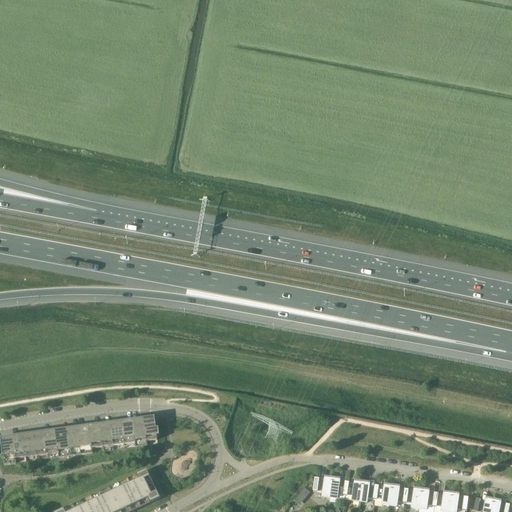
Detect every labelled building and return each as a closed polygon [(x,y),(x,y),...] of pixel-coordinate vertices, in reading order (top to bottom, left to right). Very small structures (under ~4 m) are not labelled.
[(155,418),(143,419),(143,422),(146,442),(147,442),(158,440),(157,436),(159,436),(158,429),(156,429),(155,421),(155,418)] [(143,419),(132,421),(133,424),(135,443),(135,444),(135,448),(147,447),(147,446),(147,442),(146,442),(143,422),(143,419)] [(132,421),(121,422),(122,425),(124,445),(135,444),(135,443),(133,424),(132,421)] [(121,422),(110,424),(111,427),(113,446),(124,445),(122,425),(121,422)] [(110,424),(99,425),(100,428),(103,448),(113,446),(111,427),(110,424)] [(99,425),(89,427),(89,430),(92,449),(103,448),(100,428),(99,425)] [(89,427),(78,428),(78,431),(81,456),(93,454),(92,449),(89,430),(89,427)] [(78,428),(67,430),(67,433),(70,457),(81,456),(78,431),(78,428)] [(67,430),(56,431),(56,434),(59,454),(58,454),(59,458),(59,459),(70,457),(67,433),(67,430)] [(56,431),(45,433),(45,436),(48,455),(58,454),(59,454),(56,434),(56,431)] [(45,433),(34,434),(34,437),(37,457),(48,455),(45,436),(45,433)] [(34,434),(23,436),(23,439),(26,458),(37,457),(34,437),(34,434)] [(23,436),(12,437),(12,440),(15,460),(16,460),(26,458),(23,439),(23,436)] [(12,437),(0,439),(1,442),(4,466),(14,465),(16,464),(16,460),(15,460),(12,440),(12,437)] [(136,475),(136,476),(64,510),(59,511),(133,511),(155,502),(160,500),(159,496),(148,474),(146,471),(136,475)] [(323,498),(330,499),(332,481),(325,480),(315,479),(313,493),(323,494),(323,498)] [(338,496),(345,497),(347,483),(339,482),(332,481),(330,499),(337,500),(338,496)] [(353,502),(360,503),(362,485),(355,484),(347,483),(345,497),(353,498),(353,502)] [(369,486),(362,485),(360,503),(367,503),(367,499),(375,500),(377,487),(369,486)] [(385,488),(377,487),(375,500),(383,501),(382,505),(390,506),(392,488),(385,488)] [(399,489),(392,488),(390,506),(397,507),(397,503),(405,504),(407,490),(399,490),(399,489)] [(305,489),(300,495),(305,499),(310,493),(305,489)] [(412,509),(419,510),(421,492),(414,491),(407,490),(405,504),(413,505),(412,509)] [(429,493),(421,492),(419,510),(426,511),(427,507),(435,508),(436,494),(428,493),(429,493)] [(442,511),(449,511),(451,496),(444,495),(436,494),(435,508),(442,509),(442,511)] [(458,497),(451,496),(449,511),(456,511),(457,511),(466,511),(468,498),(458,497)] [(491,511),(493,502),(486,501),(476,499),(473,511),(491,511)] [(500,504),(493,502),(491,511),(506,511),(508,506),(500,504)]
